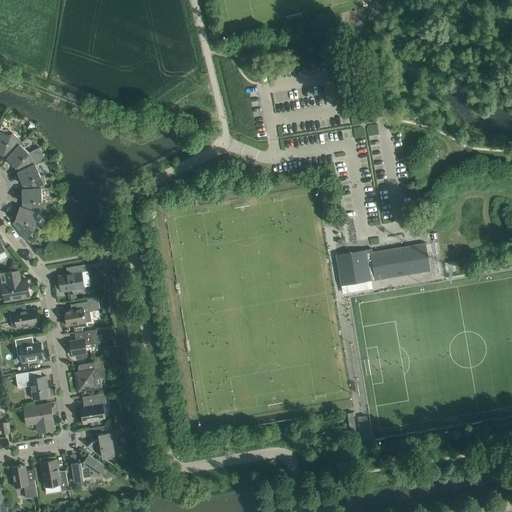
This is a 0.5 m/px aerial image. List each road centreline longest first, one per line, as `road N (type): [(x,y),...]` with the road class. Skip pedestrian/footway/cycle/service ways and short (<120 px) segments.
road 1 (unclassified): [(300,511),(285,453),(183,468),(167,456),(127,204),(138,187),(225,142),(194,0)]
road 2 (residential): [(0,456),(75,438),(49,286),(0,217)]
